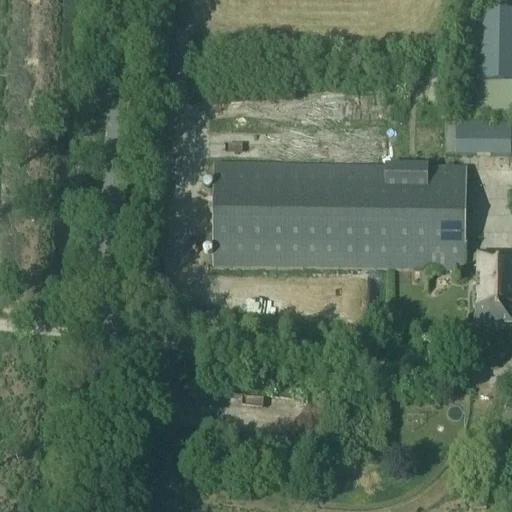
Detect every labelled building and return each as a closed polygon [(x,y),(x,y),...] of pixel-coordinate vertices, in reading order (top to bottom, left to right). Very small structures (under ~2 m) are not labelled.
[(511,12),(474,12),(474,84),(511,84),(511,12)] [(422,107),(438,107),(440,74),(424,73),(422,107)] [(341,95),(306,94),(306,118),(340,119),(341,95)] [(511,124),(456,124),(456,158),(511,158),(511,124)] [(213,271),(465,274),(466,171),(214,167),(213,271)] [(511,257),(473,257),(473,328),(511,328),(511,257)]
